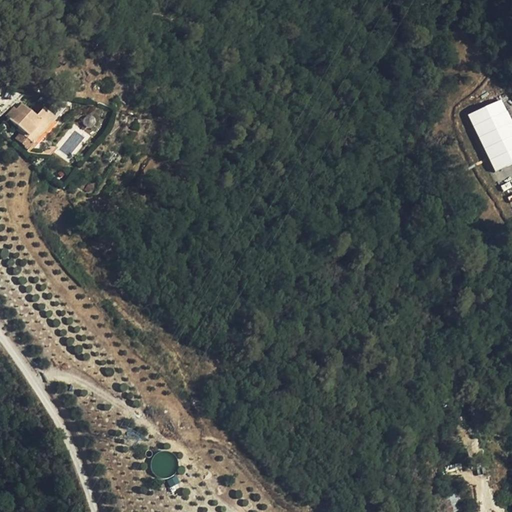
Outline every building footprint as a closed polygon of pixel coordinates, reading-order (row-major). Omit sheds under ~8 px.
[(9,87),(0,82),(0,103),(1,104),(9,87)] [(511,118),(503,98),(468,113),(494,171),(511,163),(511,118)] [(20,133),(33,145),(55,120),(43,109),(36,118),(22,105),(17,111),(14,108),(6,117),(18,129),(21,131),(20,133)] [(28,151),(33,145),(20,133),(14,139),(28,151)] [(176,475),(176,453),(153,454),(153,475),(176,475)] [(176,476),(167,479),(169,486),(179,483),(176,476)]
